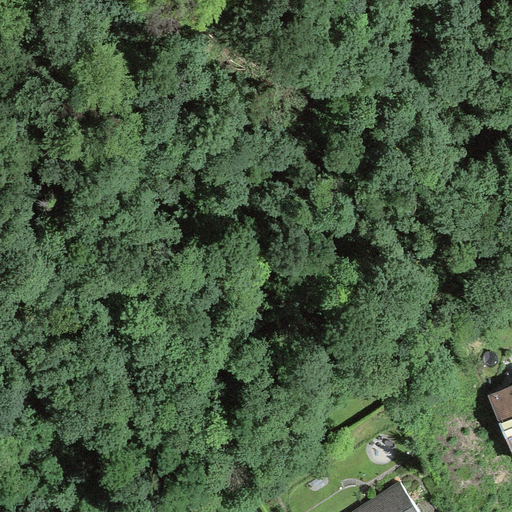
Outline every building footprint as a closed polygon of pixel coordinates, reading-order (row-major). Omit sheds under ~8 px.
[(20,326),(4,338),(15,354),(32,342),(20,326)] [(32,342),(15,354),(21,362),(38,350),(32,342)] [(511,387),(491,398),(511,443),(511,387)] [(172,465),(160,475),(172,490),(184,480),(172,465)] [(421,511),(401,481),(353,511),(421,511)]
